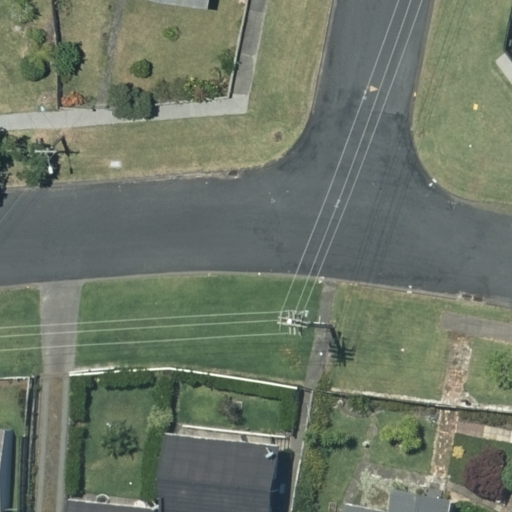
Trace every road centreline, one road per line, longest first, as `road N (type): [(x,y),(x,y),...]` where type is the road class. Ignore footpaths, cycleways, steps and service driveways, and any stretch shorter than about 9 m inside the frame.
road 1 (residential): [(0,247),(348,222)]
road 2 (residential): [(348,222),(390,0)]
road 3 (residential): [(348,222),(511,251)]
